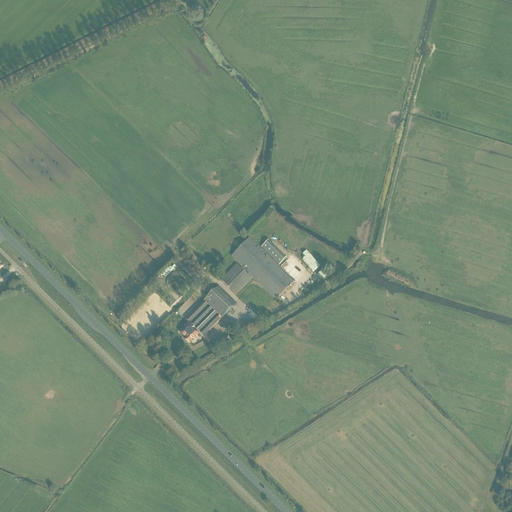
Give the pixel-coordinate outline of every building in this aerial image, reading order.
[(248,274),(251,278),(252,277),(275,300),(293,281),(249,238),(231,257),(248,274)] [(286,258),(268,240),(261,247),(279,265),(286,258)] [(302,249),(296,257),(314,272),(321,264),(302,249)] [(183,264),(186,267),(184,268),(188,271),(192,267),(186,260),(183,264)] [(251,278),(248,274),(247,275),(236,264),(221,280),(236,294),(251,279),(251,278)] [(301,293),(326,279),(323,272),(325,271),(323,267),(312,273),(315,278),(298,288),(301,293)] [(185,319),(190,324),(199,333),(203,337),(232,309),(214,291),(185,319)] [(199,333),(190,324),(180,334),(185,339),(189,343),(199,333)] [(231,341),(227,335),(218,342),(221,348),(231,341)]
